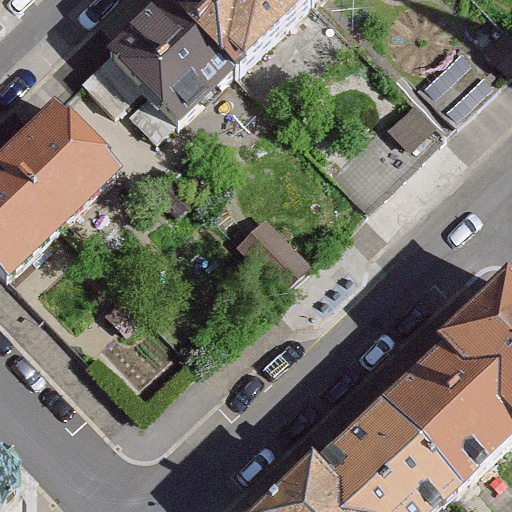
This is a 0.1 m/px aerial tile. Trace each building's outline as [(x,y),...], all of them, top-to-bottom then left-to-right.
[(312,10),(301,0),(173,0),(166,7),(238,81),(312,10)] [(301,0),(312,10),(314,8),(311,6),(317,0),(301,0)] [(238,81),(166,7),(165,8),(166,9),(155,19),(110,63),(111,63),(142,96),(150,104),(132,122),(157,148),(175,131),(178,134),(233,81),(235,83),(238,81)] [(511,48),(506,43),(492,58),(509,76),(511,73),(511,48)] [(456,134),(500,93),(461,51),(417,92),(456,134)] [(114,123),(142,96),(111,63),(83,90),(114,123)] [(366,220),(444,146),(432,134),(413,114),(406,107),(328,180),(366,220)] [(41,129),(0,168),(0,169),(62,234),(117,181),(55,116),(41,129)] [(0,279),(7,287),(62,234),(0,169),(0,279)] [(172,184),(157,199),(179,221),(194,205),(172,184)] [(265,229),(241,252),(284,296),(308,272),(265,229)] [(462,334),(443,353),(511,425),(511,295),(508,291),(462,334)] [(124,304),(107,320),(126,340),(143,324),(124,304)] [(396,405),(381,419),(459,500),(474,486),(473,485),(511,449),(511,425),(443,353),(441,355),(445,359),(396,405)] [(312,476),(311,477),(343,511),(445,511),(451,508),(459,500),(381,419),(367,432),(316,481),(312,476)] [(273,511),(343,511),(311,477),(301,487),(273,511)] [(0,511),(20,511),(0,491),(0,511)]
